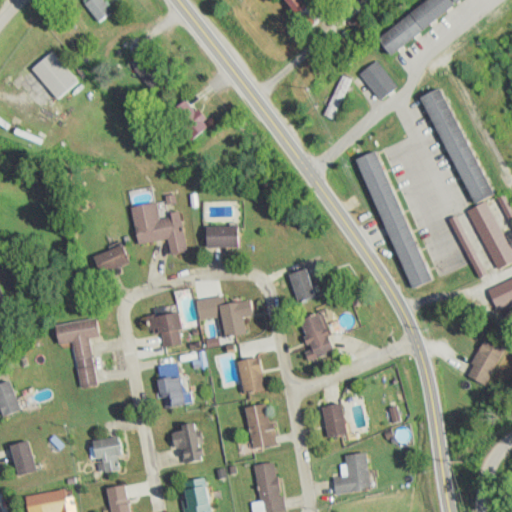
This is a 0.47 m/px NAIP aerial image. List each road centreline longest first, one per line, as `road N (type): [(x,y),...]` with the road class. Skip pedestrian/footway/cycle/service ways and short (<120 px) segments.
road 1 (secondary): [(449,511),(419,345),(385,270),(176,0)]
road 2 (residential): [(306,511),(278,305),(263,281),(239,270),(152,286),(128,305),(155,511)]
road 3 (residential): [(419,345),(294,389)]
